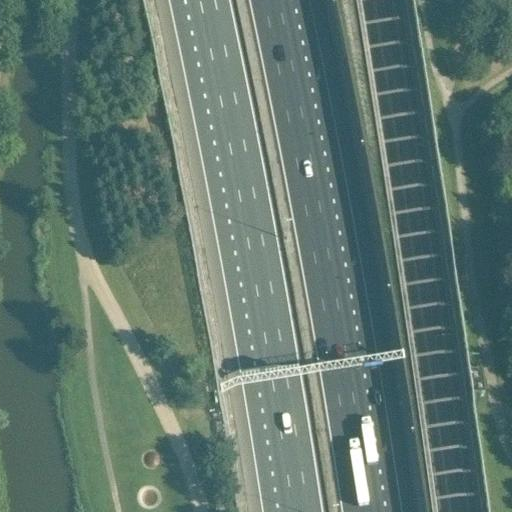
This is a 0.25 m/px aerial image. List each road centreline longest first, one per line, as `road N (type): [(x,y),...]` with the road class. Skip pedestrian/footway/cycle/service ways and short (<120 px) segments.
road 1 (motorway): [(198,0),(296,511)]
road 2 (motorway): [(376,511),(284,0)]
